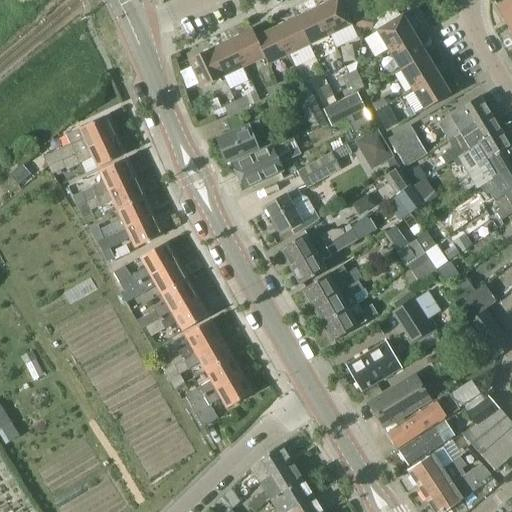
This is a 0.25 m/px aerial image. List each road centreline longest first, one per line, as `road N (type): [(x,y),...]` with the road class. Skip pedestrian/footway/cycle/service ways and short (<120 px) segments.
road 1 (tertiary): [(309,385),(185,155),(135,32)]
road 2 (residential): [(178,511),(309,385)]
road 3 (tertiary): [(389,511),(309,385)]
